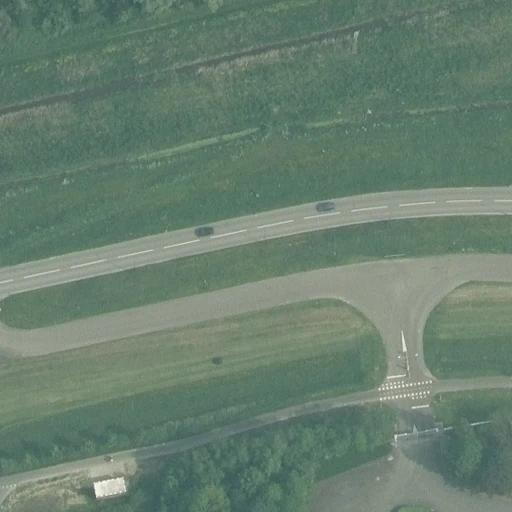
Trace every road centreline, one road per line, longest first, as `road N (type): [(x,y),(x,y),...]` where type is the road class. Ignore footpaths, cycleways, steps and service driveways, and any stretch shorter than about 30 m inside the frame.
road 1 (tertiary): [(0,283),(398,205),(511,201)]
road 2 (unclassified): [(0,342),(22,346),(391,274),(511,270)]
